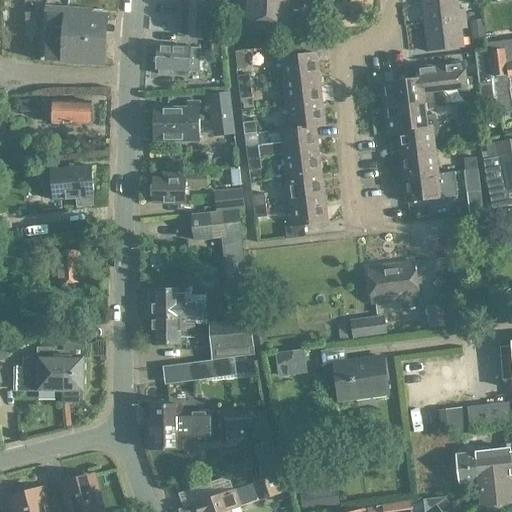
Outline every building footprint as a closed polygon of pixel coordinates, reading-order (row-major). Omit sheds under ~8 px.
[(24,0),(24,35),(43,35),(42,61),(103,65),(107,16),(69,13),(70,0),(24,0)] [(285,29),(287,0),(279,0),(238,0),(238,4),(244,4),(243,27),(285,29)] [(419,0),(422,24),(464,19),(463,10),(457,11),(455,0),(419,0)] [(201,36),(203,20),(207,20),(208,3),(190,2),(188,35),(201,36)] [(464,19),(422,24),(426,52),(463,47),(460,29),(465,29),(464,19)] [(156,71),(188,73),(198,74),(200,50),(158,47),(156,71)] [(490,72),(489,72),(491,84),(493,96),(494,108),(511,105),(511,100),(507,62),(511,60),(511,48),(488,51),(490,72)] [(282,82),(318,78),(315,53),(279,58),(282,82)] [(416,79),(416,80),(419,79),(421,94),(431,92),(431,93),(466,88),(462,63),(415,69),(416,79)] [(8,66),(7,76),(29,78),(30,69),(8,66)] [(478,85),(491,84),(489,72),(477,73),(478,85)] [(239,88),(251,87),(249,75),(237,77),(239,88)] [(321,101),(318,78),(282,82),(285,106),(321,101)] [(416,80),(416,79),(379,84),(383,109),(423,104),(432,103),(431,93),(431,92),(421,94),(419,79),(416,80)] [(478,86),(480,98),(493,96),(491,84),(478,85),(478,86)] [(251,87),(239,88),(240,100),(252,98),(251,87)] [(229,94),(206,97),(210,130),(233,127),(229,94)] [(494,108),(493,96),(480,98),(482,110),(494,108)] [(21,112),(36,112),(36,111),(36,102),(36,101),(21,101),(21,112)] [(324,126),(321,101),(285,106),(288,129),(288,130),(314,127),(314,128),(324,126)] [(36,102),(36,111),(43,111),(42,120),(53,120),(53,124),(90,125),(90,122),(93,121),(93,113),(90,112),(90,103),(36,102)] [(187,109),(154,109),(154,142),(199,143),(199,103),(187,103),(187,109)] [(423,104),(383,109),(386,134),(396,133),(396,131),(431,127),(432,128),(436,127),(435,115),(424,117),(423,104)] [(255,122),(243,124),(244,135),(257,133),(255,122)] [(470,123),(458,125),(460,136),(471,135),(470,123)] [(317,151),(314,128),(314,127),(288,130),(288,129),(278,130),(280,144),(246,149),(247,160),(259,158),(282,156),(317,151)] [(396,131),(396,133),(399,156),(435,151),(433,138),(437,138),(436,127),(432,128),(431,127),(396,131)] [(511,140),(485,145),(487,159),(511,155),(511,140)] [(282,156),(285,179),(320,174),(317,151),(282,156)] [(435,151),(399,156),(402,179),(438,175),(435,151)] [(511,155),(487,159),(487,160),(483,161),(492,209),(511,206),(511,155)] [(259,158),(247,160),(249,171),(261,170),(259,158)] [(465,171),(477,170),(476,158),(463,160),(465,171)] [(91,167),(51,171),(53,201),(76,199),(76,208),(93,206),(93,198),(94,198),(91,167)] [(477,170),(465,171),(463,171),(466,193),(480,192),(477,170)] [(438,175),(402,179),(405,204),(457,198),(454,173),(438,175)] [(206,174),(198,174),(169,174),(169,180),(155,180),(154,204),(186,204),(186,187),(206,187),(206,174)] [(323,198),(320,174),(285,179),(288,203),(323,198)] [(243,190),(236,191),(214,193),(216,209),(244,207),(243,190)] [(253,207),(265,206),(264,195),(252,196),(253,207)] [(326,223),(323,198),(288,203),(291,227),(326,223)] [(265,206),(253,207),(255,219),(267,217),(265,206)] [(239,212),(194,217),(197,242),(224,239),(232,323),(210,324),(212,350),(213,360),(253,355),(253,347),(251,322),(239,212)] [(502,241),(479,240),(478,267),(501,268),(502,241)] [(80,252),(51,253),(51,270),(59,269),(60,285),(81,284),(80,252)] [(420,308),(419,299),(415,263),(391,266),(396,314),(402,313),(401,310),(420,308)] [(376,316),(396,314),(391,266),(366,269),(371,305),(375,304),(376,316)] [(153,306),(153,318),(186,318),(199,318),(199,303),(186,303),(186,291),(153,291),(153,295),(151,298),(151,303),(153,306)] [(425,308),(429,330),(459,324),(455,302),(425,308)] [(353,340),(386,335),(383,316),(350,321),(353,340)] [(186,318),(153,318),(153,331),(151,333),(151,339),(153,341),(153,345),(187,345),(187,338),(190,338),(190,339),(194,339),(194,325),(186,325),(186,318)] [(82,341),(80,329),(63,332),(66,344),(82,341)] [(511,342),(510,342),(511,363),(511,401),(467,405),(469,431),(511,427),(511,450),(510,451),(509,449),(473,453),(477,483),(479,483),(482,507),(511,503),(510,480),(511,479),(511,342)] [(306,364),(303,349),(286,351),(288,367),(306,364)] [(16,391),(63,391),(64,353),(56,353),(56,350),(39,350),(39,370),(16,369),(16,391)] [(64,353),(63,391),(64,391),(64,403),(82,403),(82,391),(83,391),(83,358),(72,358),(72,353),(64,353)] [(237,374),(235,357),(187,363),(189,380),(237,374)] [(382,358),(322,366),(324,379),(336,377),(339,402),(388,395),(382,358)] [(214,413),(182,413),(182,406),(147,406),(148,428),(214,428),(214,413)] [(456,431),(453,408),(437,409),(440,432),(456,431)] [(214,428),(225,428),(252,428),(252,412),(214,413),(214,428)] [(214,428),(148,428),(148,450),(182,449),(182,442),(214,442),(214,441),(214,428)] [(214,428),(214,441),(226,441),(225,428),(214,428)] [(477,483),(473,453),(456,455),(459,485),(477,483)] [(279,477),(275,465),(258,471),(262,483),(275,479),(279,477)] [(101,511),(92,476),(65,484),(72,511),(101,511)] [(275,479),(262,483),(254,486),(259,501),(280,494),(275,479)] [(45,511),(40,490),(13,497),(16,511),(45,511)] [(299,493),(302,511),(320,509),(318,491),(299,493)] [(232,511),(241,509),(235,492),(198,504),(200,511),(232,511)] [(455,511),(446,499),(436,506),(440,511),(455,511)]
